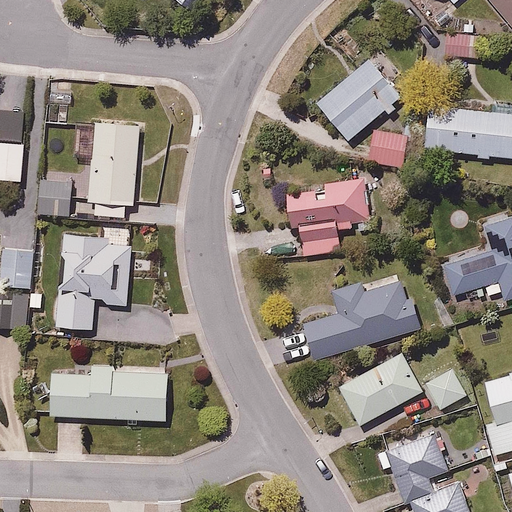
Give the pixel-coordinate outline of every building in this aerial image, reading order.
[(182,0),(201,12),(209,0),(182,0)] [(511,0),(497,0),(511,16),(511,0)] [(481,31),(449,30),(449,55),(481,55),(481,31)] [(407,94),(374,53),(316,100),(349,141),(407,94)] [(511,110),(429,101),(424,148),(511,157),(511,110)] [(144,122),(97,118),(91,201),(137,204),(144,122)] [(411,128),(376,125),(372,160),(407,164),(411,128)] [(0,178),(29,181),(32,140),(0,137),(0,178)] [(380,225),(371,175),(283,190),(290,227),(305,224),(311,258),(347,251),(344,232),(380,225)] [(75,180),(44,176),(39,214),(71,218),(75,180)] [(511,213),(491,218),(498,247),(445,260),(453,293),(489,284),(491,293),(505,289),(507,298),(511,296),(511,213)] [(117,234),(66,230),(58,326),(95,329),(97,302),(133,305),(138,244),(116,242),(117,234)] [(37,247),(1,244),(0,255),(0,285),(34,288),(37,247)] [(315,360),(423,322),(413,294),(407,296),(399,274),(366,286),(363,277),(336,287),(344,311),(303,326),(315,360)] [(23,305),(0,304),(0,357),(20,359),(23,305)] [(429,389),(406,348),(340,383),(362,425),(429,389)] [(56,362),(52,413),(167,420),(171,369),(56,362)] [(457,367),(430,380),(444,409),(471,395),(457,367)] [(511,369),(485,377),(497,418),(485,421),(495,456),(511,451),(511,369)] [(413,497),(437,489),(430,470),(453,462),(441,426),(380,447),(388,469),(396,466),(407,499),(413,497)] [(472,511),(462,480),(437,489),(413,497),(417,511),(472,511)]
